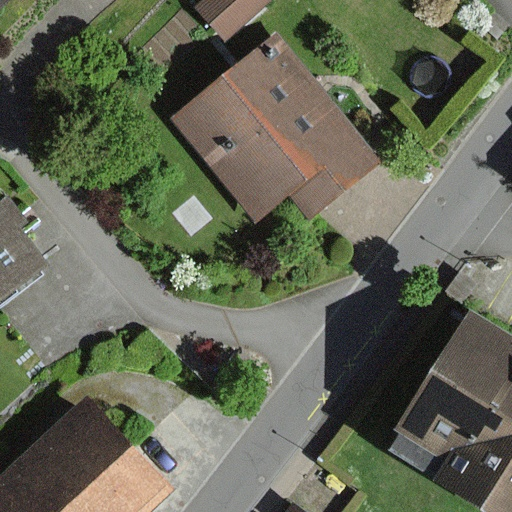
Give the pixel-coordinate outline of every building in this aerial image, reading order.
[(0,0),(0,13),(14,0),(0,0)] [(274,0),(204,0),(195,8),(226,43),(274,0)] [(383,163),(278,34),(171,120),(256,225),(290,197),(310,221),(383,163)] [(2,202),(0,199),(0,309),(53,269),(23,229),(30,223),(10,196),(2,202)] [(511,511),(511,333),(472,309),(395,431),(402,435),(393,449),(438,477),(436,481),(485,511),(511,511)] [(151,511),(176,489),(89,397),(0,480),(0,511),(151,511)] [(307,511),(299,506),(295,502),(287,511),(307,511)]
